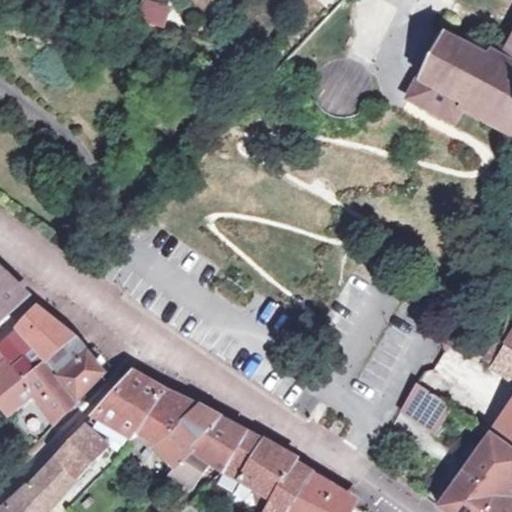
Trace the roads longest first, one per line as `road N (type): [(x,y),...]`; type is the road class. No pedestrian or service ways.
road 1 (residential): [(413,511),(0,226)]
road 2 (unknown): [(405,505),(494,388)]
